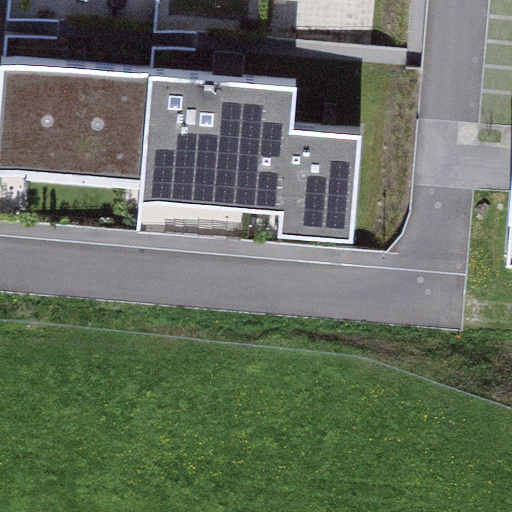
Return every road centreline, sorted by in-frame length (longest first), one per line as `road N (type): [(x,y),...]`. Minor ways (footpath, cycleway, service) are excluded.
road 1 (residential): [(0,266),(431,299)]
road 2 (residential): [(431,299),(456,0)]
